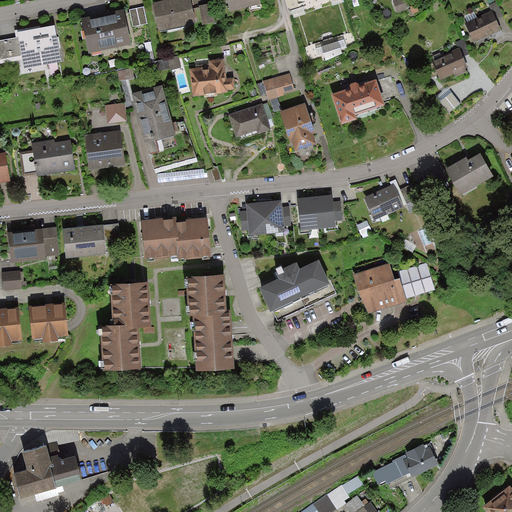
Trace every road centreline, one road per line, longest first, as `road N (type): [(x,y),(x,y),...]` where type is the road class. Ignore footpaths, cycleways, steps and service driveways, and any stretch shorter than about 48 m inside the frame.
road 1 (residential): [(214,189),(354,175),(427,149),(474,119)]
road 2 (primary): [(25,416),(235,411),(297,401)]
road 3 (residential): [(297,401),(279,355),(250,315),(214,189)]
road 4 (residential): [(0,212),(214,189)]
